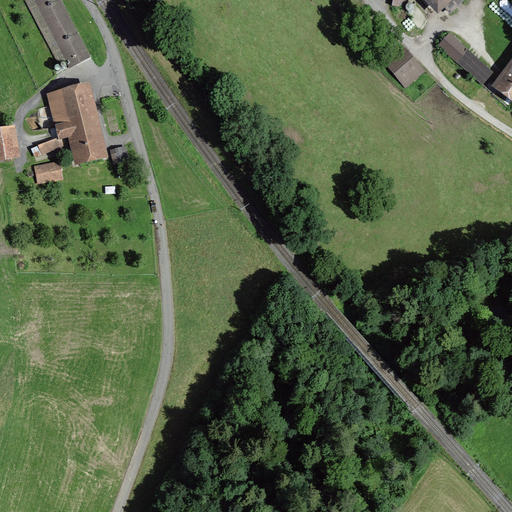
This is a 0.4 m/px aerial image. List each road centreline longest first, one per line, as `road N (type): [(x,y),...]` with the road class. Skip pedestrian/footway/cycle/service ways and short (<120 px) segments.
road 1 (unclassified): [(119,511),(156,405),(171,300),(162,223),(118,58),(88,0)]
road 2 (unclassified): [(368,0),(453,94),(511,135)]
